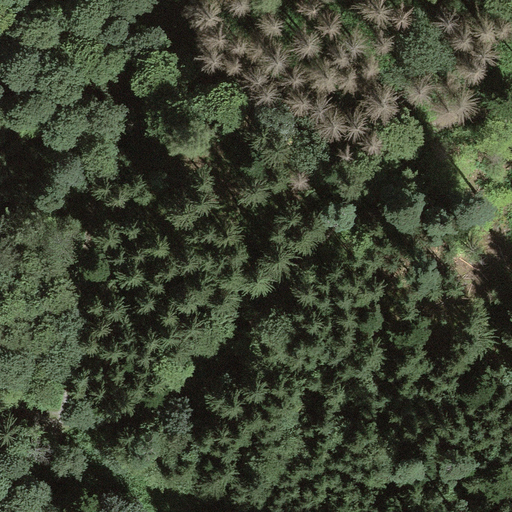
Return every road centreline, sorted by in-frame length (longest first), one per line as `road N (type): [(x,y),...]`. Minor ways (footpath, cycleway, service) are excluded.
road 1 (track): [(0,372),(10,386),(62,413),(138,417),(195,384),(422,138),(482,104),(511,113)]
road 2 (track): [(42,511),(75,352),(94,169),(90,89),(53,0)]
